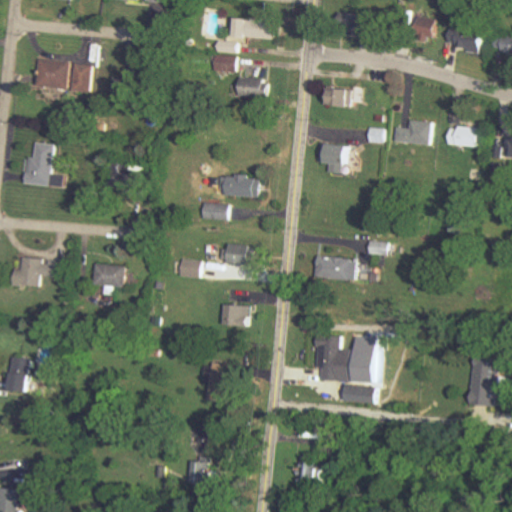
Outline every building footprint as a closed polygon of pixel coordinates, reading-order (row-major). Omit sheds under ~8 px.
[(238,37),(280,39),(281,20),(239,18),(238,37)] [(461,49),(487,52),(489,33),(454,28),(452,41),(461,43),(461,49)] [(511,36),(508,37),(508,41),(500,41),(499,54),(511,54),(511,36)] [(42,87),(73,88),(73,61),(43,60),(42,87)] [(95,92),(96,64),(77,64),(76,91),(95,92)] [(246,98),(275,99),(275,80),(246,79),(246,98)] [(330,105),(357,107),(358,89),(331,88),(330,105)] [(415,129),(402,127),(400,141),(436,145),(438,123),(416,120),(415,129)] [(486,128),(452,126),(451,145),(486,147),(486,128)] [(372,143),(390,144),(390,128),(373,127),(372,143)] [(57,174),(58,144),(36,143),(34,185),(67,186),(67,175),(57,174)] [(357,145),(327,144),(326,162),(335,163),(335,173),(348,174),(349,165),(356,166),(357,145)] [(113,188),(149,189),(149,171),(132,170),(132,163),(114,163),(113,188)] [(267,197),(267,179),(255,179),(255,176),(227,175),(227,189),(233,190),(233,196),(267,197)] [(234,220),(235,204),(209,203),(208,219),(234,220)] [(395,243),(376,240),(374,253),(393,256),(395,243)] [(256,245),(231,244),(230,264),(255,265),(256,245)] [(46,276),(66,278),(67,262),(50,260),(50,259),(27,257),(24,285),(45,287),(46,276)] [(363,259),(323,257),(322,279),(363,281),(363,259)] [(206,259),(186,259),(186,277),(206,277),(206,259)] [(131,266),(102,265),(101,285),(130,286),(131,266)] [(229,326),(255,327),(256,305),(229,305),(229,326)] [(388,339),(362,337),(362,350),(348,349),(349,336),(326,335),(324,368),(330,368),(329,381),(385,384),(388,339)] [(506,359),(480,356),(476,405),(501,407),(503,388),(510,389),(511,376),(504,376),(506,359)] [(15,391),(32,392),(34,358),(17,357),(15,391)] [(235,364),(215,363),(213,400),(233,401),(235,364)] [(332,452),(348,453),(349,440),(333,439),(332,452)] [(316,456),(304,456),(304,484),(325,484),(326,469),(315,469),(316,456)] [(222,486),(222,463),(197,463),(197,485),(222,486)] [(162,486),(179,485),(178,464),(160,465),(162,486)] [(8,474),(5,484),(24,489),(26,478),(8,474)] [(22,511),(25,489),(5,487),(2,511),(22,511)]
